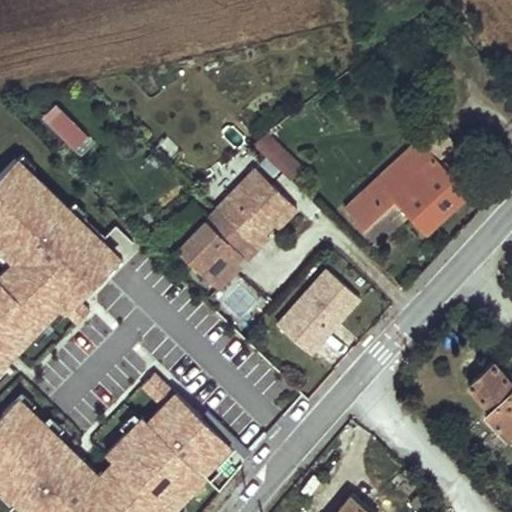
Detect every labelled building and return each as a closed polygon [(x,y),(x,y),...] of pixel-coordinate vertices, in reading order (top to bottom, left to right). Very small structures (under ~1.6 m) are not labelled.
[(56,104),(38,121),(77,159),(95,142),(56,104)] [(295,172),(260,136),(248,146),(285,182),(295,172)] [(467,192),(419,139),(378,177),(346,207),(363,226),(394,198),(407,213),(424,232),(467,192)] [(17,152),(0,170),(0,261),(4,265),(0,269),(0,377),(62,312),(76,324),(90,310),(82,303),(127,256),(17,152)] [(254,166),(214,209),(258,251),(271,237),(267,233),(274,225),(280,230),(300,209),(254,166)] [(394,198),(363,226),(376,241),(407,213),(394,198)] [(214,209),(176,248),(219,291),(258,251),(214,209)] [(273,330),(305,358),(316,344),(312,340),(327,323),(331,327),(354,301),(322,274),(273,330)] [(250,327),(272,303),(242,276),(220,299),(250,327)] [(312,340),(316,344),(331,327),(327,323),(312,340)] [(331,367),(356,340),(342,327),(317,354),(331,367)] [(511,381),(494,361),(468,384),(490,408),(485,411),(506,435),(511,430),(511,381)] [(16,392),(0,408),(0,496),(16,511),(175,511),(205,482),(201,479),(232,447),(156,374),(142,389),(158,405),(147,417),(142,411),(101,453),(110,463),(100,473),(16,392)] [(404,463),(397,471),(403,478),(411,471),(404,463)] [(358,508),(361,504),(349,494),(346,498),(358,508)] [(358,508),(346,498),(334,511),(370,511),(361,504),(358,508)]
